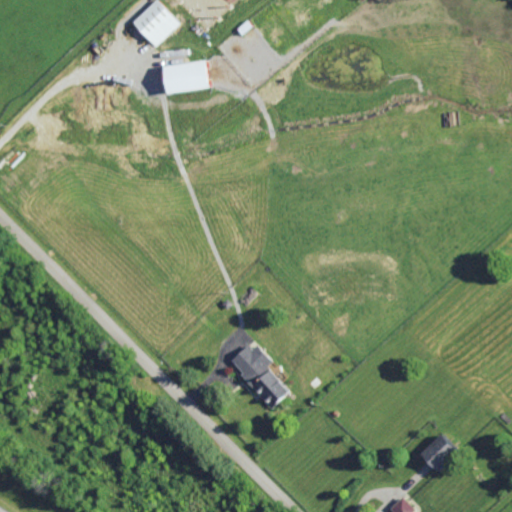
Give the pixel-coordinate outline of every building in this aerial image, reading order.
[(159,46),(136,22),(158,0),(161,0),(183,22),(159,46)] [(167,66),(172,94),(215,88),(210,59),(167,66)] [(229,310),(224,304),(227,302),(229,300),(230,299),(235,305),(229,310)] [(256,351),(260,346),(261,346),(276,363),(275,364),(271,368),(284,382),(293,393),(292,394),(274,410),(263,397),(259,394),(244,376),(246,374),(235,362),(234,361),(251,346),(256,351)] [(316,390),(311,385),(319,377),(324,383),(316,390)] [(442,469),(437,463),(432,458),(425,450),(444,432),(451,440),(457,446),(461,451),(442,469)] [(414,511),(398,511),(393,506),(404,495),(405,494),(418,508),(414,511)]
